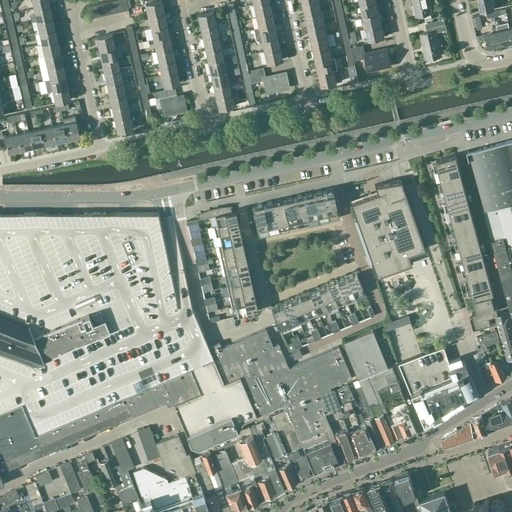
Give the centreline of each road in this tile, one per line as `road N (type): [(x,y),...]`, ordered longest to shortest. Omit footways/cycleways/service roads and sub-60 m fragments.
road 1 (unclassified): [(0,196),(161,193),(511,112)]
road 2 (residential): [(67,0),(98,143),(0,171)]
road 3 (residential): [(281,511),(418,449)]
road 4 (residential): [(202,122),(178,0)]
road 5 (unknown): [(19,196),(43,241),(71,248),(97,239),(105,249)]
